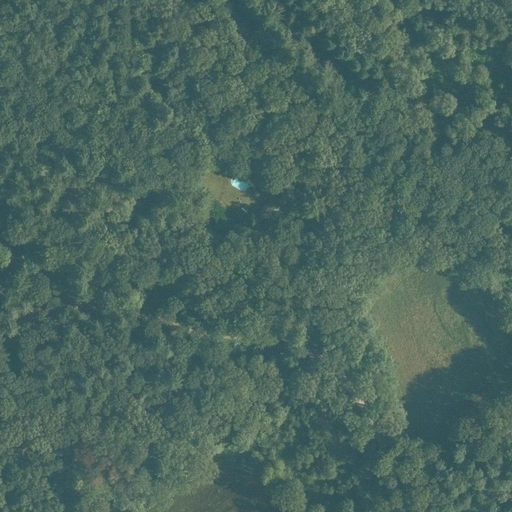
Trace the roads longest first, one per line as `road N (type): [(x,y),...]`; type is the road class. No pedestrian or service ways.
road 1 (track): [(0,44),(261,169)]
road 2 (track): [(171,283),(0,203)]
road 3 (track): [(419,511),(355,393),(322,359)]
road 4 (track): [(287,336),(171,283)]
